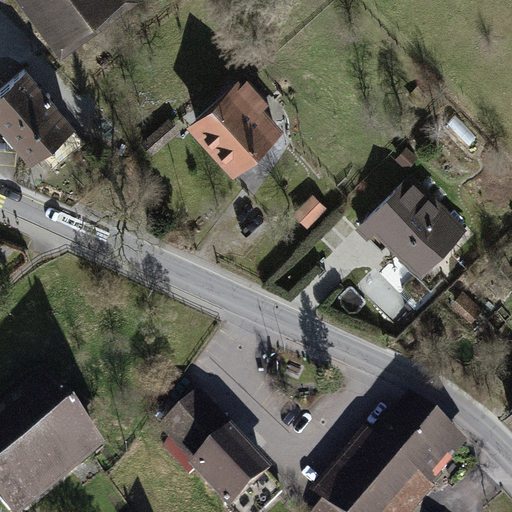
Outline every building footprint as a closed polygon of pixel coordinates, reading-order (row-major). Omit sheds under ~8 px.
[(37,0),(64,35),(111,0),(37,0)] [(31,82),(22,71),(0,89),(0,95),(6,103),(0,108),(0,115),(32,154),(36,150),(52,169),(86,141),(34,80),(31,82)] [(275,128),(236,84),(196,119),(235,163),(275,128)] [(164,141),(156,132),(144,142),(152,151),(164,141)] [(464,228),(411,175),(360,225),(382,247),(397,232),(405,240),(405,255),(421,270),(464,228)] [(306,202),(295,212),(304,221),(315,210),(306,202)] [(482,306),(466,292),(456,302),(472,316),(482,306)] [(49,381),(0,419),(0,497),(10,511),(98,441),(49,381)] [(190,474),(196,468),(199,466),(195,462),(231,429),(198,394),(163,427),(172,436),(164,446),(190,474)] [(379,441),(427,482),(459,445),(410,403),(379,441)] [(231,436),(199,466),(196,468),(227,502),(225,504),(232,511),(261,511),(283,492),(231,436)] [(340,511),(401,511),(427,482),(379,441),(327,501),(340,511)]
